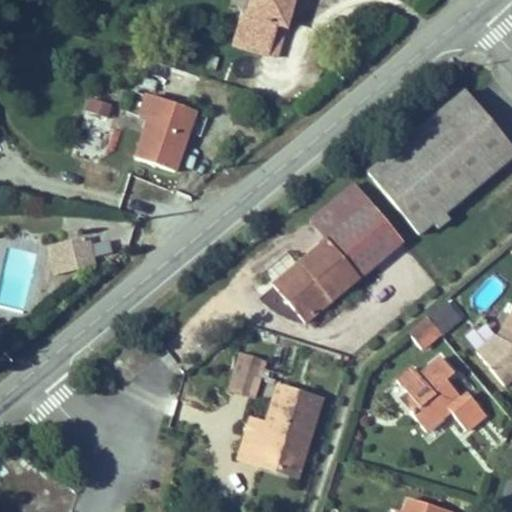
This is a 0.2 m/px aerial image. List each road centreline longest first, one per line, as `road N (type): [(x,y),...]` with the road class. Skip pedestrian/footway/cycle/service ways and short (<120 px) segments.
road 1 (tertiary): [(33,369),(477,5)]
road 2 (unknown): [(198,234),(102,184),(0,160)]
road 3 (residential): [(33,369),(88,431),(98,455),(88,511)]
